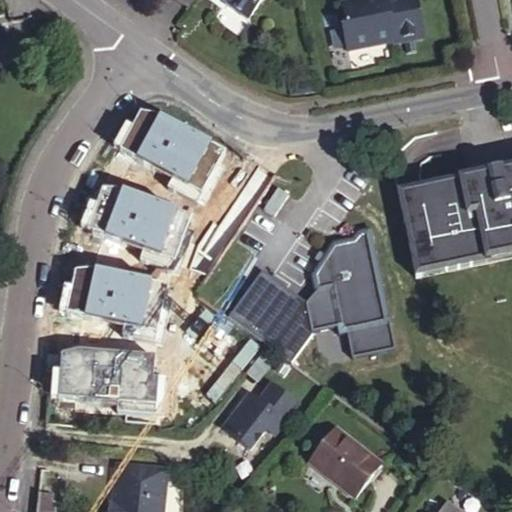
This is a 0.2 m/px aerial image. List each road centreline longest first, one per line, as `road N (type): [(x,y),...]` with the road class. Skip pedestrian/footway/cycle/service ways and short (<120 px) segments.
road 1 (residential): [(147,47),(62,149),(34,216),(0,452)]
road 2 (residential): [(496,90),(296,132),(240,116),(147,47)]
